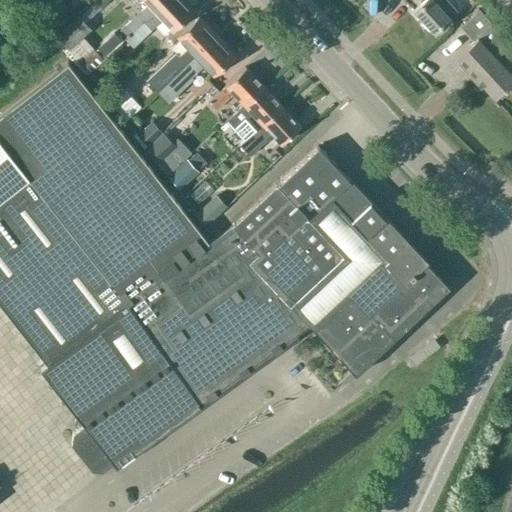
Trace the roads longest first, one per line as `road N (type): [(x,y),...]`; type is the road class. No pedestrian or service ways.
road 1 (tertiary): [(505,242),(497,224),(441,186),(269,0)]
road 2 (tertiary): [(408,511),(504,300),(505,242)]
